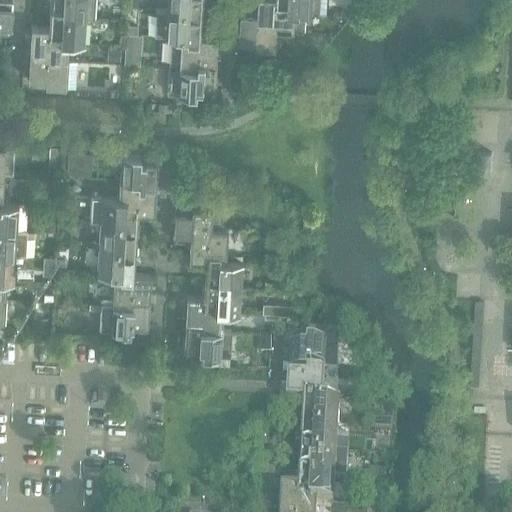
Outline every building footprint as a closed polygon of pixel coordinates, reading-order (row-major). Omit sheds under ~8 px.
[(12,0),(0,0),(0,34),(7,35),(7,27),(11,27),(12,0)] [(50,0),(50,10),(67,11),(67,17),(85,18),(86,0),(50,0)] [(168,0),(168,10),(186,12),(186,18),(203,19),(204,0),(168,0)] [(278,0),(260,0),(259,14),(260,14),(260,21),(277,22),(277,29),(278,29),(304,31),(305,12),(295,11),(295,4),(278,3),(278,0)] [(278,0),(278,3),(295,4),(295,11),(305,12),(320,13),(321,0),(278,0)] [(67,17),(67,11),(50,10),(49,28),(49,34),(67,36),(67,42),(84,43),(85,18),(67,17)] [(186,18),(186,12),(168,10),(166,37),(173,37),(183,37),(183,43),(201,44),(202,37),(203,19),(186,18)] [(260,14),(259,14),(243,13),(241,41),(257,42),(257,48),(277,48),(278,29),(277,29),(277,22),(260,21),(260,14)] [(127,32),(134,33),(135,25),(127,24),(127,32)] [(49,28),(31,27),(31,34),(30,53),(31,53),(48,54),(47,60),(66,61),(67,42),(67,36),(49,34),(49,28)] [(201,44),(183,43),(183,37),(173,37),(171,67),(199,69),(200,63),(218,64),(220,38),(202,37),(201,44)] [(108,48),(108,61),(120,61),(120,48),(108,48)] [(136,51),(125,50),(124,64),(135,65),(136,51)] [(48,54),(31,53),(30,53),(28,79),(46,80),(46,86),(64,87),(64,86),(75,86),(77,62),(66,61),(47,60),(48,54)] [(217,90),(218,64),(200,63),(199,69),(171,67),(169,93),(199,95),(200,89),(217,90)] [(159,103),(159,112),(171,113),(172,104),(159,103)] [(12,147),(5,146),(0,146),(0,172),(3,173),(11,173),(12,147)] [(62,147),(50,147),(49,159),(61,159),(62,147)] [(91,172),(92,152),(68,150),(67,170),(91,172)] [(139,161),(140,154),(121,153),(119,180),(137,181),(137,187),(155,188),(157,162),(139,161)] [(482,153),(481,173),(490,174),(491,153),(482,153)] [(47,180),(46,187),(50,191),(57,192),(58,181),(47,180)] [(137,187),(137,181),(119,180),(118,198),(119,198),(119,204),(135,205),(135,212),(136,212),(154,213),(155,188),(137,187)] [(0,228),(17,229),(18,204),(1,203),(2,196),(0,196),(0,228)] [(118,198),(101,197),(92,196),(90,219),(100,219),(99,222),(118,223),(117,229),(135,230),(136,212),(135,212),(135,205),(119,204),(119,198),(118,198)] [(210,228),(211,209),(191,208),(191,214),(174,212),(173,240),(190,241),(191,241),(192,234),(208,235),(208,228),(210,228)] [(45,219),(45,231),(55,231),(55,220),(45,219)] [(117,229),(118,223),(99,222),(98,247),(116,248),(116,254),(133,256),(135,230),(117,229)] [(0,228),(0,253),(15,254),(24,255),(26,230),(17,229),(0,228)] [(227,229),(210,228),(208,228),(208,235),(192,234),(191,241),(190,241),(189,259),(206,260),(207,260),(207,253),(225,254),(227,229)] [(116,254),(116,248),(98,247),(96,273),(113,274),(114,274),(114,280),(131,281),(131,274),(132,274),(133,256),(116,254)] [(0,253),(0,280),(5,280),(14,281),(15,254),(0,253)] [(225,261),(225,254),(207,253),(207,260),(206,260),(205,279),(223,280),(222,286),(240,287),(242,261),(225,261)] [(44,256),(43,265),(55,265),(55,257),(44,256)] [(56,260),(56,271),(64,271),(65,260),(56,260)] [(150,274),(132,274),(131,274),(131,281),(114,280),(114,274),(113,274),(111,305),(130,306),(130,299),(148,300),(150,274)] [(222,286),(223,280),(205,279),(204,297),(205,297),(204,304),(220,305),(220,312),(222,312),(239,313),(240,287),(222,286)] [(205,297),(204,297),(186,296),(185,322),(203,323),(203,329),(221,330),(222,312),(220,312),(220,305),(204,304),(205,297)] [(147,327),(148,300),(130,299),(130,306),(111,305),(101,304),(101,310),(99,330),(110,330),(110,331),(129,332),(129,326),(147,327)] [(263,304),(262,314),(271,315),(284,315),(291,316),(292,306),(285,306),(263,304)] [(44,330),(45,318),(34,317),(33,329),(44,330)] [(203,323),(185,322),(183,348),(201,349),(201,355),(230,356),(232,331),(221,330),(203,329),(203,323)] [(325,368),(327,344),(308,342),(308,349),(290,348),(289,372),(307,373),(307,367),(325,368)] [(324,394),(325,368),(307,367),(307,373),(289,372),(289,374),(288,380),(287,399),(305,400),(306,400),(306,393),(324,394)] [(324,400),(324,394),(306,393),(306,400),(305,400),(304,418),(321,419),(320,426),(339,427),(341,401),(324,400)] [(320,426),(321,419),(304,418),(302,444),(319,445),(319,451),(337,452),(339,427),(320,426)] [(371,420),(371,429),(391,430),(392,421),(371,420)] [(319,451),(319,445),(302,444),(300,469),(318,470),(317,476),(336,477),(347,478),(348,453),(337,452),(319,451)] [(317,476),(318,470),(300,469),(299,487),(300,487),(300,494),(316,495),(316,502),(317,502),(334,503),(336,477),(317,476)] [(376,469),(368,469),(368,479),(376,480),(376,469)] [(274,486),(273,494),(281,494),(282,486),(274,486)] [(300,487),(299,487),(282,486),(281,494),(280,511),(298,511),(316,511),(317,502),(316,502),(316,495),(300,494),(300,487)] [(491,511),(492,503),(483,503),(482,511),(491,511)]
